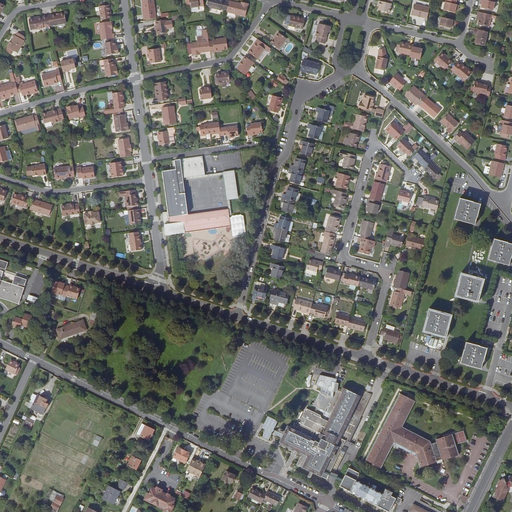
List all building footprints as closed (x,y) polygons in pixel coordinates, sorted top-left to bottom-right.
[(144,15),(145,20),(156,18),(154,0),(149,0),(142,1),(144,15)] [(188,0),(190,8),(204,6),(202,0),(188,0)] [(227,11),(229,2),(224,1),(223,0),(209,0),(208,7),(221,10),(221,9),(227,11)] [(455,14),(456,11),(456,9),(458,9),(459,6),(456,5),(457,0),(446,0),(446,3),(443,11),(455,14)] [(495,3),(482,0),(481,0),(481,3),(483,4),(482,6),(482,8),(493,11),(495,3)] [(227,11),(227,12),(237,15),(245,17),(249,4),(243,3),(243,4),(234,2),(229,1),(229,2),(227,11)] [(383,6),(383,8),(382,12),(389,14),(391,4),(384,2),(379,1),(378,5),(383,6)] [(427,19),(430,7),(415,4),(412,15),(423,17),(423,18),(427,19)] [(100,7),(101,20),(111,19),(110,6),(100,7)] [(479,11),(477,19),(480,20),(479,22),(478,25),(489,28),(493,15),(479,11)] [(65,12),(48,15),(50,25),(67,23),(65,12)] [(42,17),(29,19),(31,30),(44,28),(44,26),(50,25),(48,15),(42,16),(42,17)] [(291,16),(288,26),(304,30),(306,20),(302,19),(291,16)] [(451,29),(452,26),(452,24),(455,25),(455,22),(442,18),(440,26),(451,29)] [(99,23),(101,40),(113,38),(111,28),(113,28),(112,21),(99,23)] [(157,27),(158,35),(167,34),(166,21),(156,22),(157,27)] [(316,42),(325,45),(327,39),(326,39),(328,33),(330,33),(331,27),(319,24),(316,36),(317,36),(316,42)] [(474,34),(478,35),(477,36),(476,44),(485,46),(488,32),(475,29),(474,34)] [(209,43),(207,31),(201,31),(202,37),(196,38),(197,44),(190,45),(192,55),(193,54),(193,56),(198,56),(197,54),(210,52),(209,43)] [(278,33),(270,44),(279,49),(286,39),(278,33)] [(15,36),(12,42),(10,45),(9,44),(7,48),(8,49),(6,52),(11,56),(13,52),(18,55),(21,50),(25,43),(24,43),(25,40),(25,38),(18,34),(17,37),(15,36)] [(213,42),(209,43),(210,52),(210,53),(219,52),(219,51),(228,50),(226,39),(213,41),(213,42)] [(268,46),(258,39),(255,43),(256,44),(249,53),(258,60),(266,49),(268,46)] [(413,45),(402,41),(401,44),(399,52),(410,55),(413,45)] [(115,42),(105,43),(106,55),(118,53),(118,49),(116,49),(115,42)] [(423,50),(419,49),(417,48),(417,46),(413,45),(410,55),(410,57),(421,60),(423,50)] [(383,70),(386,58),(384,57),(385,54),(384,46),(378,49),(379,52),(375,68),(383,70)] [(150,56),(151,64),(161,63),(159,50),(148,51),(148,56),(150,56)] [(442,52),(435,61),(446,70),(453,61),(442,52)] [(255,63),(245,57),(243,60),(244,61),(240,66),(249,72),(255,63)] [(60,62),(63,73),(67,72),(66,70),(70,69),(70,70),(75,68),(73,58),(60,62)] [(112,58),(103,60),(105,69),(105,77),(116,76),(116,74),(118,74),(117,70),(116,70),(114,62),(113,62),(112,58)] [(303,60),(300,70),(316,74),(318,64),(303,60)] [(466,81),(472,74),(469,71),(470,69),(464,64),(463,66),(458,61),(451,69),(466,81)] [(62,81),(59,70),(54,71),(54,72),(42,76),(44,87),(58,83),(57,82),(62,81)] [(401,89),(409,80),(398,72),(390,81),(396,86),(397,85),(401,89)] [(221,73),(217,74),(218,84),(222,84),(226,83),(230,83),(228,73),(221,74),(221,73)] [(22,96),(31,94),(38,92),(35,81),(20,86),(22,92),(22,96)] [(17,86),(15,82),(0,86),(0,93),(2,100),(7,99),(7,97),(10,96),(19,93),(17,86)] [(166,82),(155,83),(156,99),(158,99),(158,103),(167,101),(166,97),(168,97),(166,82)] [(479,87),(480,85),(475,84),(473,95),(478,96),(477,97),(490,100),(491,94),(492,90),(488,89),(482,87),(479,87)] [(420,90),(414,85),(406,94),(412,98),(411,99),(417,104),(418,102),(421,105),(428,97),(425,94),(426,94),(420,89),(420,90)] [(199,90),(200,100),(211,99),(210,88),(206,89),(206,90),(199,90)] [(251,90),(247,93),(252,100),(256,97),(251,90)] [(122,109),(124,108),(124,105),(125,104),(123,92),(113,93),(115,109),(105,111),(105,114),(123,111),(122,109)] [(359,101),(357,107),(374,112),(374,113),(382,116),(384,108),(376,106),(375,109),(372,108),(372,105),(371,105),(372,102),(374,96),(364,93),(361,102),(359,101)] [(269,105),(268,110),(277,112),(282,97),(272,95),(269,105)] [(442,109),(428,97),(421,105),(435,117),(442,109)] [(78,104),(73,105),(71,106),(71,104),(65,106),(69,118),(72,117),(75,119),(76,116),(79,115),(80,117),(85,116),(83,106),(78,107),(78,104)] [(325,104),(323,109),(329,110),(328,114),(332,115),(334,107),(333,106),(325,104)] [(64,118),(60,106),(41,112),(44,121),(50,120),(52,119),(53,122),(64,118)] [(162,108),(163,118),(165,118),(166,125),(176,124),(174,106),(162,108)] [(318,111),(316,119),(326,122),(329,110),(316,107),(315,111),(318,111)] [(450,132),(459,122),(448,112),(441,121),(448,127),(446,129),(450,132)] [(354,124),(353,128),(364,131),(366,121),(364,120),(365,116),(357,113),(354,124)] [(27,118),(27,116),(16,119),(19,130),(36,125),(38,130),(42,129),(40,124),(37,114),(34,115),(33,115),(27,118)] [(115,116),(116,132),(129,131),(129,125),(127,125),(126,115),(115,116)] [(388,126),(385,129),(390,134),(393,136),(392,137),(395,140),(403,131),(389,119),(386,124),(388,126)] [(508,121),(505,120),(502,133),(501,136),(506,137),(507,134),(511,136),(511,133),(511,129),(511,128),(511,121),(508,121)] [(206,135),(216,133),(216,134),(220,133),(220,129),(219,123),(204,125),(200,126),(200,127),(200,131),(201,135),(201,137),(206,136),(206,135)] [(247,127),(248,136),(256,135),(256,134),(262,133),(261,123),(250,125),(250,127),(247,127)] [(308,136),(318,138),(321,127),(308,124),(307,127),(310,128),(308,136)] [(406,133),(412,126),(410,124),(404,131),(406,133)] [(0,140),(9,138),(5,126),(0,127),(0,140)] [(238,126),(220,129),(220,133),(221,136),(228,135),(228,139),(232,138),(232,137),(239,136),(238,126)] [(476,139),(463,127),(455,136),(458,139),(458,138),(469,147),(476,139)] [(158,134),(160,146),(175,144),(173,132),(168,132),(158,134)] [(360,135),(349,132),(348,138),(346,145),(355,147),(357,139),(358,140),(360,135)] [(118,140),(120,157),(131,156),(130,152),(132,151),(132,146),(130,147),(128,139),(118,140)] [(409,156),(418,146),(415,144),(412,147),(407,142),(403,139),(397,145),(400,148),(400,149),(405,154),(406,153),(409,156)] [(410,139),(407,142),(412,147),(415,144),(410,139)] [(313,143),(301,140),(300,144),(303,145),(301,152),(310,155),(313,143)] [(497,154),(496,157),(506,160),(507,155),(505,155),(508,145),(498,143),(495,153),(497,154)] [(0,163),(8,161),(4,147),(0,148),(0,163)] [(430,158),(420,149),(414,156),(419,162),(418,163),(425,168),(430,162),(432,160),(436,156),(434,153),(430,158)] [(345,156),(342,167),(350,169),(351,164),(353,165),(355,159),(353,159),(354,155),(340,151),(339,155),(345,156)] [(173,223),(164,224),(166,236),(182,234),(231,228),(230,217),(229,210),(188,215),(184,182),(183,178),(205,175),(202,156),(175,160),(176,170),(173,170),(163,171),(169,212),(171,212),(173,223)] [(290,168),(303,171),(306,160),(296,157),(294,165),(291,164),(290,168)] [(505,162),(493,159),(490,174),(502,176),(505,162)] [(376,172),(375,178),(386,181),(391,165),(381,162),(378,172),(376,172)] [(440,173),(430,162),(425,168),(424,169),(434,179),(440,173)] [(31,174),(31,175),(40,174),(41,175),(45,174),(44,163),(38,164),(38,165),(25,166),(26,174),(31,174)] [(110,164),(111,178),(124,176),(123,172),(122,172),(121,163),(110,164)] [(53,167),(54,178),(69,177),(69,176),(74,176),(73,165),(68,166),(53,167)] [(82,179),(93,177),(92,167),(80,168),(80,167),(76,168),(77,178),(82,178),(82,179)] [(300,183),(303,171),(290,168),(289,172),(292,173),(290,180),(300,183)] [(229,210),(230,217),(233,217),(230,200),(238,199),(234,172),(205,175),(183,178),(184,182),(224,176),(229,210)] [(338,176),(336,185),(346,188),(348,181),(347,180),(348,175),(338,172),(337,176),(338,176)] [(375,181),(370,198),(379,200),(381,201),(382,196),(385,184),(375,181)] [(298,189),(288,187),(286,194),(283,193),(282,197),(295,201),(297,196),(298,190),(298,189)] [(346,192),(332,188),(331,192),(337,193),(333,205),(344,208),(347,196),(345,196),(346,192)] [(404,189),(400,188),(397,199),(409,202),(412,194),(404,191),(404,189)] [(125,196),(126,208),(138,207),(137,202),(136,202),(135,195),(135,191),(119,193),(119,197),(125,196)] [(25,195),(21,194),(21,195),(18,194),(13,193),(10,202),(25,206),(29,198),(25,196),(25,195)] [(437,210),(440,201),(428,198),(429,196),(425,195),(423,199),(419,198),(417,205),(422,206),(437,210)] [(292,212),(295,201),(282,197),(281,201),(284,202),(282,209),(292,212)] [(52,204),(33,198),(30,208),(49,214),(52,204)] [(370,198),(369,198),(368,201),(370,201),(367,211),(377,213),(380,204),(378,204),(379,200),(370,198)] [(480,205),(460,199),(454,221),(474,226),(480,205)] [(61,214),(79,212),(78,202),(72,203),(72,202),(68,203),(68,204),(60,205),(61,214)] [(142,223),(140,210),(129,211),(131,225),(142,223)] [(99,211),(94,212),(89,213),(84,214),(86,224),(91,224),(92,225),(94,225),(96,223),(101,222),(99,211)] [(340,218),(330,215),(327,227),(337,230),(340,218)] [(291,219),(280,216),(279,223),(275,222),(275,226),(288,229),(291,219)] [(243,218),(231,219),(234,238),(245,236),(243,218)] [(362,233),(361,236),(370,239),(375,222),(365,219),(361,233),(362,233)] [(284,241),(288,229),(275,226),(273,230),(277,231),(275,239),(284,241)] [(335,233),(325,230),(324,234),(325,235),(322,246),(331,249),(335,237),(334,237),(335,233)] [(393,234),(388,232),(387,240),(391,241),(391,243),(402,246),(404,237),(393,234)] [(409,246),(409,245),(423,249),(425,240),(412,237),(412,236),(408,235),(406,245),(409,246)] [(139,236),(129,237),(131,252),(141,250),(139,236)] [(361,236),(360,236),(359,240),(363,241),(360,251),(369,254),(372,246),(374,246),(376,240),(374,240),(370,239),(361,236)] [(508,266),(511,252),(511,244),(493,240),(487,261),(508,266)] [(275,250),(273,257),(282,260),(285,248),(272,245),(271,249),(275,250)] [(319,269),(322,270),(324,262),(321,261),(320,263),(309,260),(306,269),(318,272),(319,269)] [(284,267),(271,264),(270,268),(273,268),(272,276),(281,278),(284,267)] [(339,280),(341,271),(328,267),(326,276),(339,280)] [(0,298),(18,304),(23,288),(19,287),(19,285),(24,287),(26,280),(0,270),(0,298)] [(396,278),(393,286),(398,287),(406,290),(411,273),(399,270),(397,279),(396,278)] [(342,281),(358,286),(359,284),(361,277),(345,272),(342,281)] [(477,301),(482,281),(463,276),(461,275),(456,296),(477,301)] [(376,281),(361,277),(359,284),(374,289),(376,281)] [(59,282),(54,281),(50,293),(56,295),(56,294),(61,295),(64,284),(64,283),(59,282)] [(65,297),(69,286),(64,284),(61,295),(65,297)] [(74,286),(70,284),(66,296),(77,299),(80,289),(73,287),(74,286)] [(256,285),(252,297),(256,298),(257,295),(264,297),(267,288),(265,287),(256,285)] [(400,307),(406,290),(398,287),(397,291),(393,290),(389,304),(400,307)] [(272,289),(269,302),(278,304),(279,301),(286,303),(288,293),(272,289)] [(312,304),(313,302),(296,297),(293,308),(304,311),(304,312),(310,314),(310,312),(312,304)] [(317,305),(312,304),(310,312),(314,314),(318,316),(318,315),(321,315),(321,316),(325,317),(328,307),(317,304),(317,305)] [(430,311),(425,332),(445,337),(451,317),(430,311)] [(93,325),(98,314),(93,312),(89,323),(93,325)] [(337,313),(335,322),(347,326),(347,325),(350,317),(337,313)] [(24,314),(22,320),(14,317),(11,326),(19,329),(21,325),(29,328),(32,317),(24,314)] [(350,317),(347,325),(356,328),(356,329),(363,331),(366,322),(350,317)] [(60,339),(86,330),(83,320),(56,330),(60,339)] [(400,333),(382,327),(380,334),(384,335),(383,339),(397,343),(400,333)] [(487,348),(466,343),(461,364),(481,369),(487,348)] [(14,375),(19,365),(10,360),(5,371),(14,375)] [(330,477),(331,476),(341,457),(343,453),(341,452),(344,445),(343,445),(345,441),(348,443),(360,420),(361,420),(374,395),(362,389),(359,395),(347,389),(345,393),(341,391),(342,385),(336,384),(335,389),(333,388),(331,392),(326,389),(321,400),(317,407),(320,408),(318,413),(310,409),(300,427),(298,430),(294,428),(290,426),(285,434),(276,429),(280,421),(270,416),(264,428),(267,429),(264,436),(271,440),(274,433),(284,438),(281,442),(294,448),(294,447),(296,448),(295,451),(299,453),(301,450),(305,452),(298,466),(310,472),(328,481),(330,477)] [(403,428),(416,402),(400,394),(384,426),(385,426),(383,430),(367,461),(382,470),(394,446),(418,458),(421,468),(435,463),(434,460),(445,456),(446,459),(460,454),(456,445),(467,441),(464,430),(453,435),(437,440),(438,443),(432,445),(431,442),(403,428)] [(47,409),(51,401),(36,395),(33,402),(47,409)] [(140,437),(145,426),(143,425),(137,435),(140,437)] [(152,434),(154,431),(145,426),(140,437),(149,441),(150,438),(152,439),(154,434),(152,434)] [(88,442),(101,448),(105,439),(92,433),(88,442)] [(343,453),(348,456),(353,446),(348,443),(345,441),(343,445),(344,445),(341,452),(343,453)] [(347,462),(351,464),(361,444),(357,442),(355,441),(353,446),(348,456),(345,461),(347,462)] [(185,463),(190,454),(178,448),(174,458),(185,463)] [(399,465),(406,468),(410,457),(403,455),(399,465)] [(136,470),(141,461),(133,457),(128,466),(129,466),(128,468),(133,470),(134,469),(136,470)] [(192,460),(186,472),(199,479),(206,465),(196,460),(196,461),(192,460)] [(360,475),(350,469),(341,488),(372,504),(388,511),(391,511),(394,509),(396,504),(398,500),(393,497),(394,495),(392,494),(393,492),(392,491),(391,490),(390,490),(389,490),(388,491),(386,491),(384,496),(357,481),(360,475)] [(231,485),(235,476),(226,472),(222,480),(231,485)] [(497,486),(499,487),(493,499),(502,503),(508,491),(506,484),(504,479),(502,480),(501,482),(499,482),(497,486)] [(114,505),(120,492),(109,486),(102,499),(114,505)] [(163,490),(157,487),(155,489),(152,487),(149,494),(147,493),(144,500),(164,510),(163,511),(164,511),(171,511),(175,504),(173,503),(176,499),(170,496),(171,495),(167,493),(167,494),(162,492),(163,490)] [(262,503),(264,500),(266,495),(263,493),(263,494),(257,491),(257,490),(252,488),(247,497),(259,502),(259,501),(262,503)] [(277,506),(281,499),(268,492),(266,495),(264,500),(277,506)] [(238,504),(242,496),(237,493),(232,501),(238,504)] [(60,506),(64,498),(57,495),(53,502),(60,506)] [(294,511),(304,511),(305,511),(306,511),(308,508),(298,503),(294,511)]
